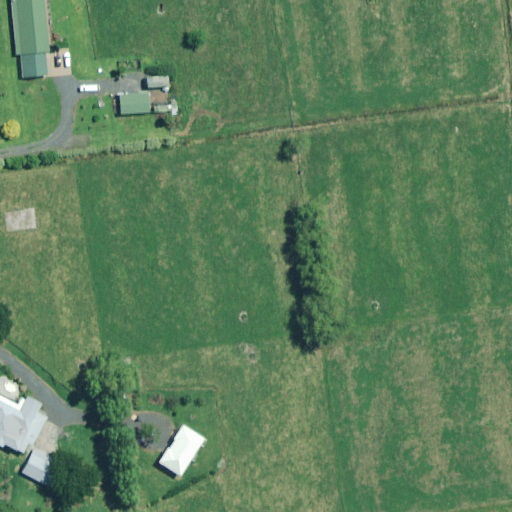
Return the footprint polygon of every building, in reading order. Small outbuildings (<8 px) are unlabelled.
[(48,51),(44,0),(12,0),(17,54),(22,54),(23,78),(48,76),(46,52),(48,51)] [(168,75),(149,76),(150,88),(169,87),(168,75)] [(149,113),(148,93),(120,95),(121,114),(149,113)] [(11,378),(1,385),(8,396),(19,389),(11,378)] [(0,446),(0,447),(2,444),(22,454),(27,444),(32,446),(45,418),(36,413),(40,404),(21,395),(17,403),(0,395),(0,446)] [(203,440),(182,426),(158,462),(179,476),(203,440)] [(59,463),(32,450),(21,473),(47,486),(59,463)]
